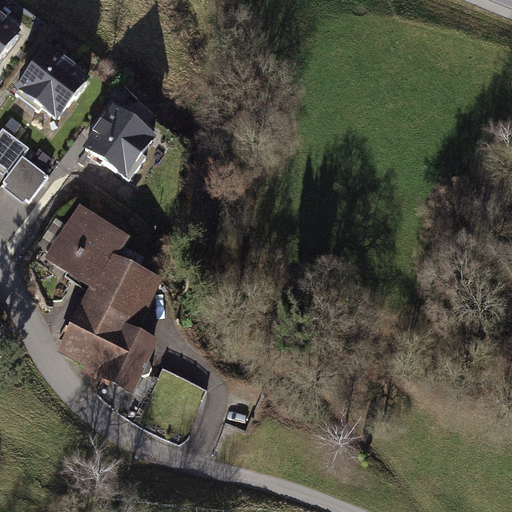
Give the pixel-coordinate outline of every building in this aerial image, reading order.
[(0,55),(17,34),(0,21),(0,55)] [(86,80),(43,49),(11,92),(54,124),(86,80)] [(152,138),(108,108),(78,151),(122,182),(152,138)] [(25,150),(0,131),(0,175),(2,173),(7,176),(1,184),(3,186),(0,189),(0,190),(19,205),(21,202),(26,205),(45,179),(18,159),(25,150)] [(124,241),(76,208),(40,259),(85,290),(53,355),(79,369),(78,372),(128,397),(153,344),(134,335),(157,282),(112,260),(124,241)]
